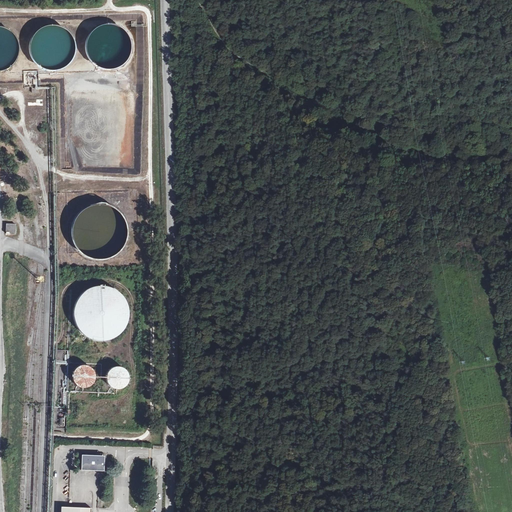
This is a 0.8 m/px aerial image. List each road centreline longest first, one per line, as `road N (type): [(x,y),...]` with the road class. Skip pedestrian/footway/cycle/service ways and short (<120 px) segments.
road 1 (unclassified): [(168,511),(180,248),(167,0)]
road 2 (track): [(198,0),(242,58),(406,149),(445,159),(511,153)]
road 3 (unclassified): [(108,7),(147,8),(145,183),(68,177)]
road 4 (unclassified): [(5,511),(0,322)]
